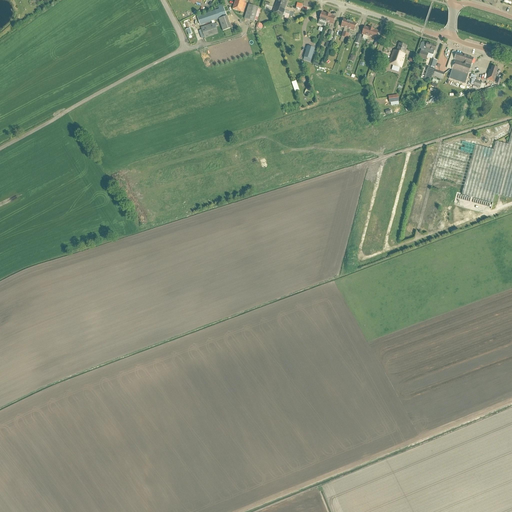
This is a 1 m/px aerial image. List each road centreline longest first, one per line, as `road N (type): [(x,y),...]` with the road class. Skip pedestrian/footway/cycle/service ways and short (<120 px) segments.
road 1 (track): [(290,187),(511,118)]
road 2 (track): [(0,148),(183,46)]
road 3 (residential): [(448,36),(329,0)]
